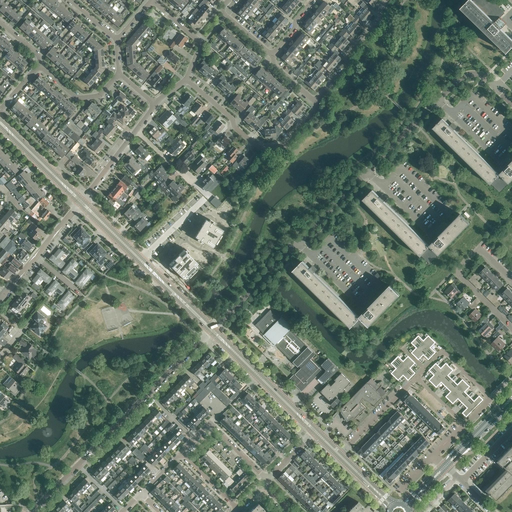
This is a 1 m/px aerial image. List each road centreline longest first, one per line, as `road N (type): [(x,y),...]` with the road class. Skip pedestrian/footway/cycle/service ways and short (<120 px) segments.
road 1 (residential): [(32,511),(211,330)]
road 2 (secondary): [(211,330),(80,202)]
road 3 (unclassified): [(185,80),(258,148),(282,147),(315,101)]
road 4 (residential): [(309,258),(357,305),(378,285),(330,238),(323,245)]
road 5 (residential): [(384,186),(429,233),(449,214),(401,169),(394,176)]
road 6 (secondary): [(314,430),(211,330)]
road 7 (unclassified): [(315,101),(380,19),(385,0)]
road 8 (residential): [(211,330),(297,245)]
